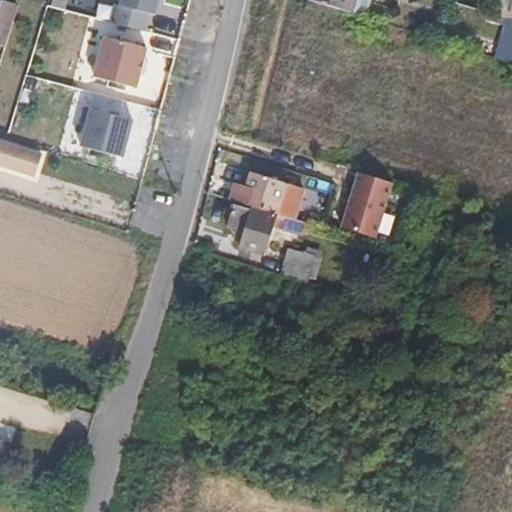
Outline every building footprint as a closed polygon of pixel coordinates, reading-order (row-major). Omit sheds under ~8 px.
[(0,0),(0,45),(3,47),(15,6),(0,0)] [(65,0),(48,0),(47,5),(63,9),(65,0)] [(157,0),(121,0),(120,6),(153,15),(157,0)] [(307,0),(351,14),(355,0),(307,0)] [(511,64),(511,20),(510,20),(497,60),(511,64)] [(142,87),(145,74),(150,75),(154,61),(149,59),(152,47),(118,38),(108,79),(142,87)] [(129,159),(139,120),(92,108),(88,123),(94,125),(89,148),(129,159)] [(0,156),(36,169),(41,153),(0,139),(0,156)] [(294,219),(304,189),(252,173),(246,193),(258,196),(255,207),(275,213),(294,219)] [(395,184),(358,173),(341,229),(378,241),(395,184)] [(302,235),(306,223),(294,219),(275,213),(274,216),(234,204),(227,225),(246,231),(241,245),(264,252),(271,226),(302,235)] [(307,282),(316,256),(289,247),(281,275),(307,282)] [(0,476),(4,478),(14,448),(0,443),(0,476)]
